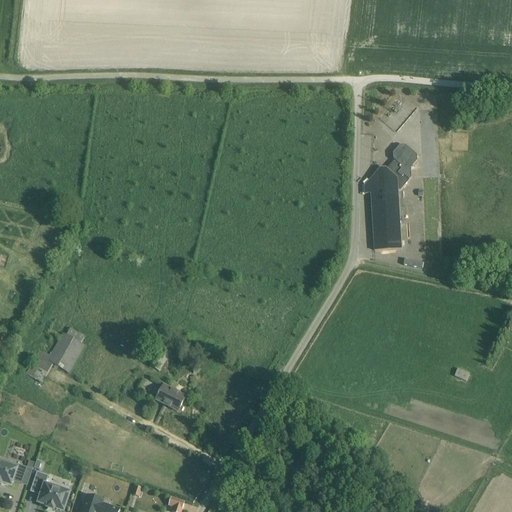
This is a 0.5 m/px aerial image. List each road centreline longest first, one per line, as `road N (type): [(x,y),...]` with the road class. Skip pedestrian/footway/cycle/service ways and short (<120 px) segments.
road 1 (unclassified): [(362,84),(355,252),(199,511)]
road 2 (unclassified): [(362,84),(0,77)]
road 3 (track): [(511,293),(351,262)]
road 4 (unclassified): [(511,86),(372,78),(362,84)]
